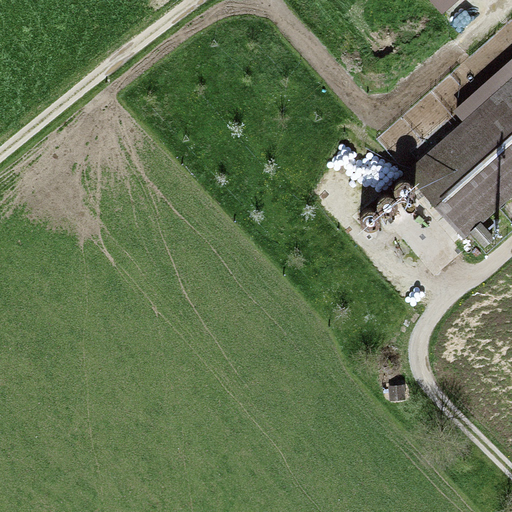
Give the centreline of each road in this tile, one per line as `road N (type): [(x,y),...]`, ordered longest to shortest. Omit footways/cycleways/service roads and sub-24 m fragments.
road 1 (track): [(0,152),(194,0)]
road 2 (track): [(418,325),(407,366),(511,474)]
road 3 (residential): [(511,245),(418,325)]
